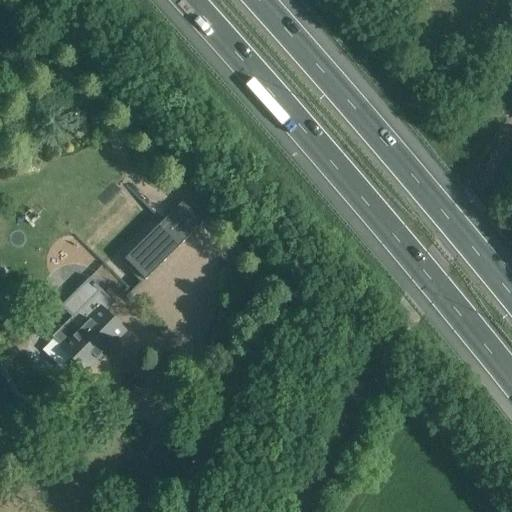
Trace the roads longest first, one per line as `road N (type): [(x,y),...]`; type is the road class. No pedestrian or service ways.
road 1 (motorway): [(188,0),(511,377)]
road 2 (motorway): [(511,293),(260,0)]
road 3 (unclassified): [(184,511),(202,447),(268,300)]
